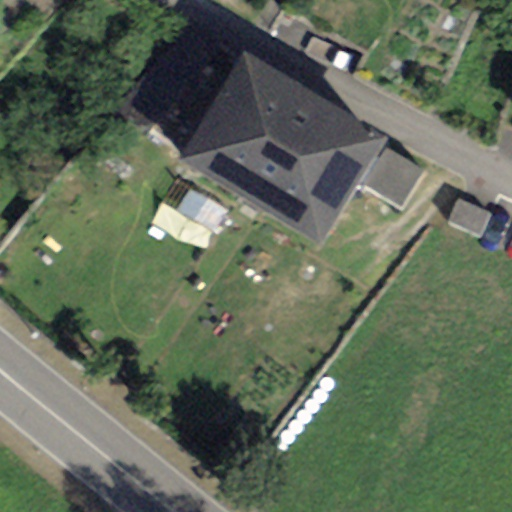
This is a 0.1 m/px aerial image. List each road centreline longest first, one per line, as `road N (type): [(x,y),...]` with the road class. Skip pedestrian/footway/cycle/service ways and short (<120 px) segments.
road 1 (unclassified): [(178,0),(511,178)]
road 2 (secondary): [(0,371),(173,511)]
